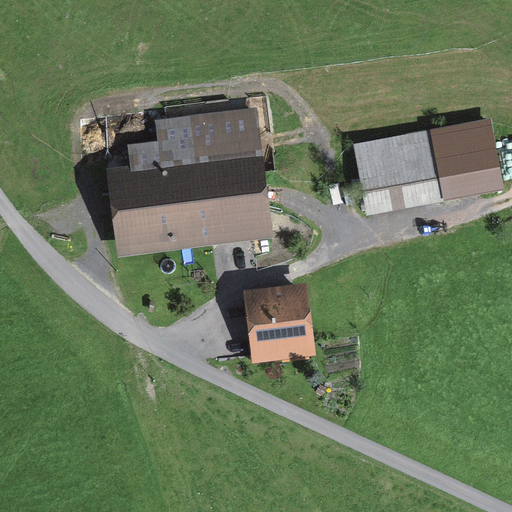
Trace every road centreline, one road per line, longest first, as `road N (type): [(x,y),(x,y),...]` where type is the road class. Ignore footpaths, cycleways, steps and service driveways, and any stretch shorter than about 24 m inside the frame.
road 1 (unclassified): [(511,511),(153,345),(77,288),(0,197)]
road 2 (track): [(153,345),(250,282),(352,235),(449,215)]
